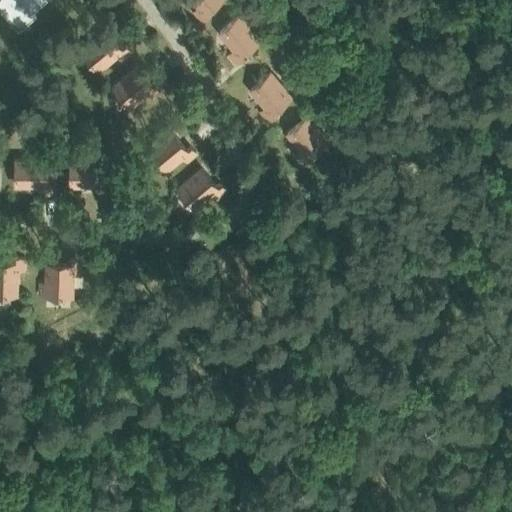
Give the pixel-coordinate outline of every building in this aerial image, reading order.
[(33,10),(24,0),(2,0),(0,2),(0,7),(16,26),(33,10)] [(24,0),(33,10),(34,10),(31,7),(38,0),(24,0)] [(210,14),(207,10),(219,0),(194,0),(200,6),(194,10),(203,20),(210,14)] [(243,53),(260,38),(240,14),(220,31),(235,49),(230,53),(238,63),(246,56),(243,53)] [(83,49),(99,69),(117,54),(121,59),(131,51),(124,43),(121,46),(106,29),(83,49)] [(113,86),(130,106),(148,91),(152,96),(162,88),(155,80),(151,83),(137,66),(113,86)] [(251,88),(266,106),(261,111),(269,120),(277,114),(274,110),(291,96),(271,72),(251,88)] [(288,132),(303,150),(298,154),(306,164),(314,157),(310,154),(328,139),(308,115),(288,132)] [(148,150),(165,170),(183,155),(187,160),(197,152),(190,144),(187,148),(172,130),(148,150)] [(40,190),(52,190),(52,180),(47,180),(48,158),(17,158),(16,184),(40,184),(40,190)] [(95,184),(95,190),(108,190),(107,180),(103,180),(103,158),(71,158),(72,184),(95,184)] [(179,187),(195,207),(213,192),(218,197),(227,189),(221,182),(217,185),(203,167),(179,187)] [(0,292),(17,293),(18,269),(24,269),(24,257),(14,257),(14,261),(0,261),(0,292)] [(40,293),(72,294),(73,271),(80,271),(80,259),(70,258),(70,263),(47,263),(47,283),(41,282),(40,293)]
